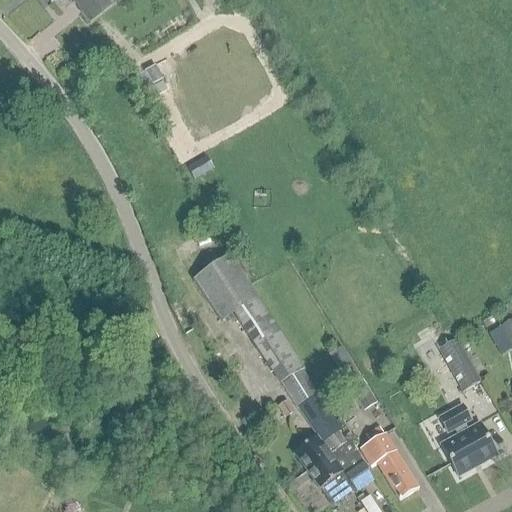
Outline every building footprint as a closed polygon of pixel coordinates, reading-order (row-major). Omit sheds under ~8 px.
[(511,0),(501,0),(498,6),(496,17),(497,27),(502,37),(510,45),(511,45),(511,0)] [(279,385),(280,384),(296,410),(318,395),(302,370),(257,300),(260,299),(231,256),(193,282),(221,325),(233,317),(279,385)] [(511,321),(499,329),(511,351),(511,321)] [(480,383),(456,341),(438,352),(461,394),(480,383)] [(349,391),(363,413),(377,405),(363,383),(349,391)] [(440,446),(457,478),(496,457),(479,425),(467,431),(464,425),(470,422),(461,407),(438,419),(447,434),(454,430),(457,436),(440,446)] [(292,455),(305,473),(346,445),(338,433),(321,445),(316,438),(292,455)] [(377,465),(382,473),(381,474),(398,501),(398,502),(418,490),(417,489),(400,462),(399,463),(393,453),(394,453),(383,436),(359,451),(370,469),(377,465)] [(346,445),(305,473),(318,492),(320,491),(331,507),(352,493),(353,495),(374,481),(350,443),(346,445)] [(365,502),(368,511),(380,511),(376,498),(365,502)]
